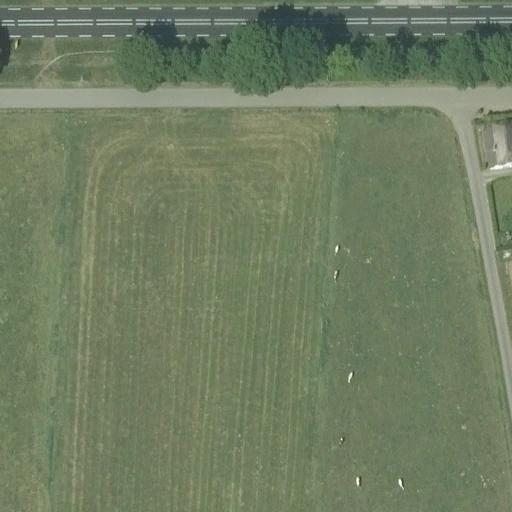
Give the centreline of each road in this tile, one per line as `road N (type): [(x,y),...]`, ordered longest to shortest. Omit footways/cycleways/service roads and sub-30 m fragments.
road 1 (primary): [(0,21),(511,19)]
road 2 (unclassified): [(0,98),(459,96)]
road 3 (unclassified): [(459,96),(511,401)]
